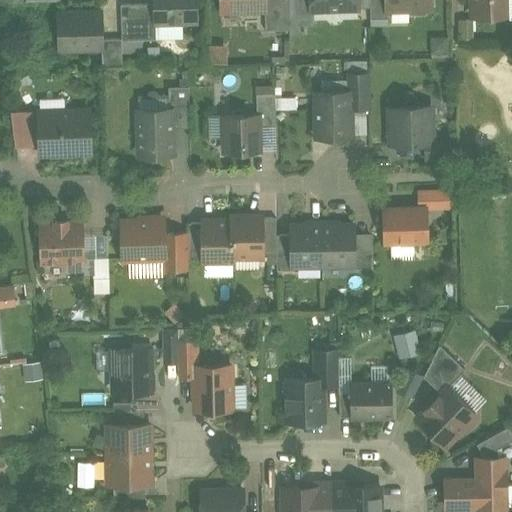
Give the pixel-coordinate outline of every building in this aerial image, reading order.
[(154,0),(154,3),(155,21),(156,21),(178,21),(181,24),(194,24),(197,21),(196,0),(154,0)] [(220,0),(221,12),(265,10),(266,10),(265,0),(220,0)] [(289,0),(265,0),(266,10),(265,10),(265,31),(290,30),(289,0)] [(357,0),(311,0),(311,9),(358,7),(357,0)] [(386,0),(369,0),(370,19),(388,19),(388,10),(387,10),(386,0)] [(430,0),(386,0),(387,10),(388,10),(409,9),(412,12),(423,12),(431,4),(430,0)] [(472,0),(472,16),(508,15),(507,0),(472,0)] [(155,21),(154,3),(121,4),(122,39),(122,40),(156,40),(156,21),(155,21)] [(102,11),(58,12),(59,49),(102,48),(103,48),(103,39),(102,11)] [(463,18),(462,37),(473,38),(474,18),(463,18)] [(122,40),(122,39),(103,39),(103,48),(102,48),(102,68),(123,67),(122,40)] [(368,73),(348,73),(349,91),(350,91),(350,108),(368,108),(368,73)] [(189,106),(189,86),(169,87),(170,101),(176,106),(189,106)] [(349,91),(316,91),(317,136),(351,136),(350,108),(350,91),(349,91)] [(275,94),(256,95),(257,114),(258,114),(258,127),(276,126),(275,94)] [(277,97),(277,108),(296,107),(296,96),(277,97)] [(176,106),(170,101),(170,108),(171,108),(172,127),(190,127),(189,106),(176,106)] [(430,106),(390,107),(391,142),(425,141),(432,141),(430,106)] [(170,108),(138,109),(140,155),(173,154),(172,127),(171,108),(170,108)] [(89,110),(38,112),(40,146),(40,154),(91,152),(89,110)] [(38,112),(11,112),(16,147),(40,146),(38,112)] [(257,114),(224,116),(225,152),(259,151),(258,127),(258,114),(257,114)] [(432,141),(425,141),(426,159),(453,158),(453,140),(432,141)] [(439,191),(420,192),(420,208),(426,207),(426,208),(440,207),(439,191)] [(456,207),(455,191),(439,191),(440,207),(456,207)] [(420,208),(384,209),(385,242),(427,240),(426,208),(426,207),(420,208)] [(262,215),(247,215),(247,217),(234,217),(233,215),(231,215),(231,221),(232,221),(233,257),(234,257),(263,257),(263,254),(262,218),(262,215)] [(276,218),(262,218),(263,254),(277,254),(276,235),(276,218)] [(231,221),(217,221),(217,219),(202,220),(202,223),(202,259),(203,262),(234,261),(234,257),(233,257),(232,221),(231,221)] [(164,220),(121,221),(123,260),(162,258),(165,258),(164,234),(164,220)] [(54,221),(55,223),(40,224),(42,262),(46,262),(46,265),(67,264),(67,261),(83,260),(82,222),(67,223),(67,221),(54,221)] [(312,226),(290,226),(290,234),(291,266),(292,266),(323,265),(322,222),(315,222),(312,226)] [(354,237),(354,225),(332,225),(329,222),(322,222),(323,265),(354,265),(355,265),(355,253),(354,237)] [(202,223),(188,223),(188,233),(189,259),(202,259),(202,223)] [(189,259),(188,233),(164,234),(165,258),(162,258),(162,270),(189,269),(189,259)] [(291,266),(290,234),(276,235),(277,254),(277,271),(292,271),(292,266),(291,266)] [(372,237),(354,237),(355,253),(372,253),(372,237)] [(108,240),(93,240),(94,259),(108,258),(108,240)] [(372,253),(355,253),(355,265),(354,265),(354,270),(373,269),(372,253)] [(109,275),(108,258),(94,259),(95,275),(109,275)] [(13,286),(0,287),(0,306),(16,305),(13,286)] [(178,328),(164,328),(165,362),(178,361),(178,341),(178,328)] [(413,330),(394,336),(402,358),(420,352),(413,330)] [(196,341),(178,341),(178,361),(179,377),(195,377),(195,365),(196,365),(196,341)] [(439,345),(423,377),(440,393),(447,387),(448,388),(465,369),(439,345)] [(150,349),(113,349),(114,391),(151,390),(150,349)] [(338,349),(314,350),(315,378),(322,378),(322,385),(339,385),(338,349)] [(39,362),(22,365),(25,382),(42,380),(39,362)] [(196,365),(195,365),(195,377),(195,409),(231,409),(231,365),(196,365)] [(421,376),(408,370),(397,391),(410,398),(421,376)] [(315,378),(287,379),(288,422),(323,421),(322,385),(322,378),(315,378)] [(391,384),(351,385),(351,393),(351,417),(391,416),(391,384)] [(440,393),(416,418),(446,446),(461,430),(466,430),(474,421),(474,416),(476,415),(448,388),(447,387),(440,393)] [(351,393),(339,393),(339,417),(351,417),(351,393)] [(144,410),(113,411),(113,425),(144,424),(144,410)] [(113,425),(108,425),(108,455),(150,454),(150,424),(144,424),(113,425)] [(511,433),(508,426),(477,444),(484,458),(498,457),(498,449),(511,440),(511,433)] [(150,454),(108,455),(109,485),(113,485),(145,484),(150,484),(150,454)] [(477,480),(445,480),(446,508),(506,507),(505,457),(498,457),(484,458),(477,458),(477,480)] [(380,511),(380,486),(347,486),(347,483),(331,484),(331,511),(380,511)] [(145,484),(113,485),(114,499),(146,498),(145,484)] [(316,487),(284,487),(283,511),(331,511),(331,484),(316,484),(316,487)] [(278,488),(265,488),(265,504),(278,504),(278,488)] [(243,511),(243,491),(201,492),(201,511),(243,511)]
